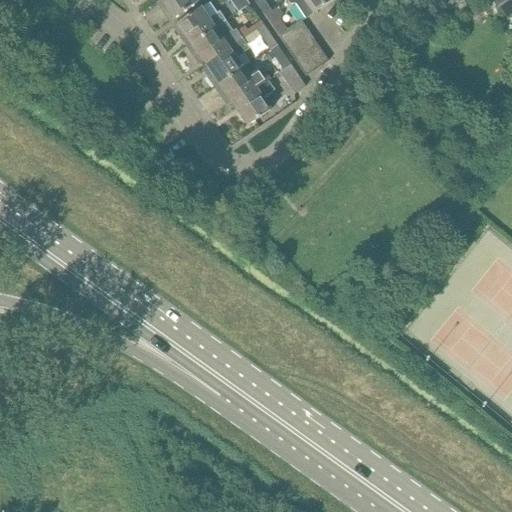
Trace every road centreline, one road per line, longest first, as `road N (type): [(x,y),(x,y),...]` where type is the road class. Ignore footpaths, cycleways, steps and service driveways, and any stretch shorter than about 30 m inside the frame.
road 1 (primary): [(227,383),(3,223)]
road 2 (primary): [(0,303),(227,383)]
road 3 (residential): [(244,169),(212,153),(126,32),(85,0)]
road 4 (residential): [(244,169),(285,147),(386,0)]
road 5 (primary): [(406,511),(227,383)]
